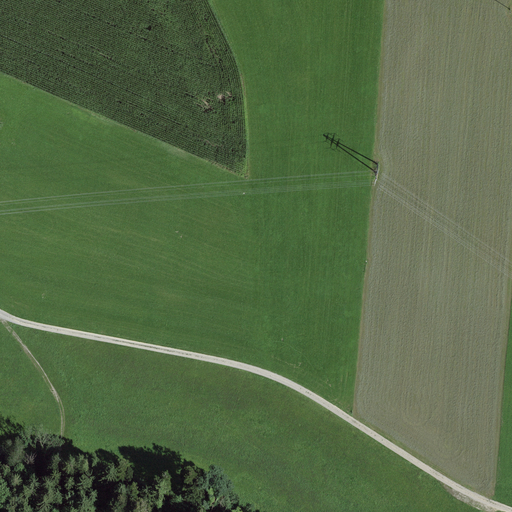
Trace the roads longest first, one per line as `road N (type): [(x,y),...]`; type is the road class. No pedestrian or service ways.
road 1 (track): [(511,511),(443,481),(289,383),(0,308)]
road 2 (track): [(47,511),(62,440),(55,384),(0,316)]
